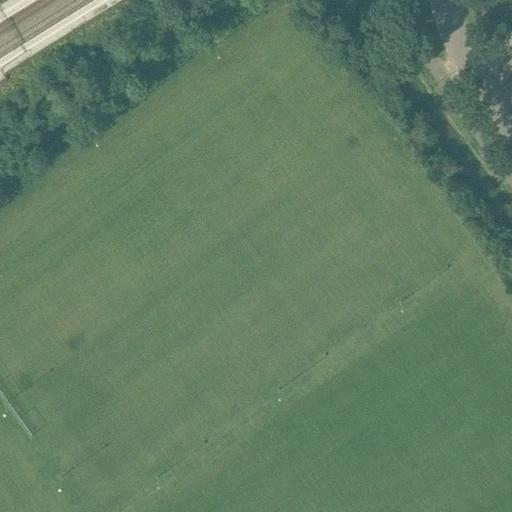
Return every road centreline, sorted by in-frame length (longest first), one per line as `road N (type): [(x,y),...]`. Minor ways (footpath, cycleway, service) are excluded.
road 1 (residential): [(0,227),(220,69),(249,63),(266,69),(374,213),(511,317)]
road 2 (residential): [(409,511),(322,393),(281,423)]
road 3 (unclassified): [(440,0),(460,48),(511,122)]
road 4 (residential): [(201,307),(281,423)]
road 5 (residential): [(100,388),(178,499)]
road 6 (residential): [(281,423),(178,499)]
